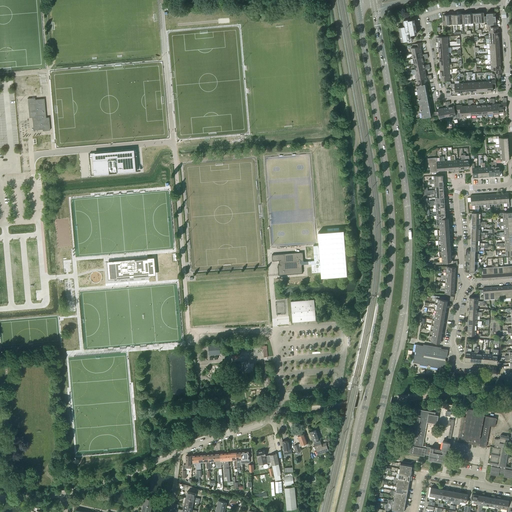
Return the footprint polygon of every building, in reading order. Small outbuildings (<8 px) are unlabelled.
[(486,13),(487,24),(494,24),(496,24),(495,12),(486,13)] [(452,24),(451,14),(442,15),(443,24),(452,24)] [(412,34),(414,34),(417,33),(414,19),(409,20),(407,19),(404,19),(403,21),(403,24),(405,25),(405,26),(398,27),(401,41),(406,40),(408,41),(411,41),(412,39),(412,38),(413,36),(412,34)] [(494,26),(494,24),(487,24),(487,27),(488,27),(489,32),(498,32),(498,26),(494,26)] [(421,51),(420,46),(419,46),(418,43),(414,44),(415,47),(411,47),(412,53),(421,51)] [(500,69),(500,64),(491,65),(491,70),(495,70),(495,73),(502,73),(502,69),(500,69)] [(17,82),(18,96),(29,95),(29,93),(38,93),(38,94),(48,94),(48,80),(43,80),(43,78),(27,79),(27,82),(17,82)] [(492,81),(487,81),(487,91),(493,90),(493,89),(496,88),(495,79),(492,80),(492,81)] [(427,94),(425,84),(418,85),(416,85),(418,96),(427,94)] [(429,105),(427,94),(418,96),(420,107),(429,105)] [(42,129),(43,131),(50,130),(49,117),(46,118),(44,99),(37,99),(37,100),(35,100),(35,98),(27,99),(29,118),(34,117),(34,120),(32,120),(33,130),(41,130),(41,129),(42,129)] [(503,103),(498,103),(498,113),(503,113),(503,114),(504,115),(505,115),(506,115),(506,114),(507,114),(507,110),(506,110),(506,109),(507,108),(506,102),(503,102),(503,103)] [(430,112),(429,105),(420,107),(422,117),(434,115),(433,112),(430,112)] [(462,105),(456,105),(457,112),(458,117),(461,117),(460,116),(466,115),(465,106),(462,106),(462,105)] [(444,117),(443,108),(437,109),(438,111),(436,111),(436,115),(438,114),(439,118),(444,117)] [(496,138),(496,144),(508,143),(508,137),(506,137),(506,135),(502,136),(502,138),(498,138),(498,136),(493,136),(493,138),(496,138)] [(112,151),(89,153),(91,175),(136,171),(134,149),(115,151),(115,154),(112,154),(112,151)] [(436,162),(437,162),(436,157),(427,158),(428,165),(429,165),(430,172),(436,172),(435,169),(437,169),(436,162)] [(303,261),(300,261),(300,263),(302,263),(302,264),(311,264),(312,273),(321,272),(321,277),(347,275),(343,230),(339,231),(339,227),(327,228),(327,231),(318,232),(319,245),(313,246),(314,261),(304,261),(303,261)] [(272,254),(272,261),(279,261),(279,264),(278,264),(279,275),(302,273),(302,263),(300,263),(300,261),(303,261),(303,252),(302,252),(302,253),(291,254),(291,253),(290,253),(290,254),(272,255),(272,254)] [(138,260),(115,262),(117,277),(139,275),(143,275),(149,274),(155,274),(154,259),(153,259),(147,259),(142,260),(137,260),(138,260)] [(292,322),(306,321),(316,320),(314,300),(291,302),(292,322)] [(195,336),(137,339),(137,349),(169,347),(169,346),(196,344),(195,336)] [(217,352),(220,352),(219,344),(211,345),(211,347),(208,347),(209,355),(217,354),(217,352)] [(447,357),(448,349),(441,348),(441,347),(423,344),(423,345),(416,344),(414,351),(416,352),(415,355),(414,354),(413,362),(420,363),(420,364),(427,366),(427,365),(430,365),(430,366),(438,368),(438,366),(445,368),(446,360),(445,360),(446,357),(447,357)] [(486,447),(487,440),(490,425),(495,426),(496,418),(484,415),(485,411),(467,407),(465,417),(462,416),(457,441),(486,447)] [(435,412),(419,409),(417,417),(412,416),(407,441),(409,441),(408,445),(406,445),(405,452),(424,456),(424,454),(429,455),(428,458),(428,459),(444,462),(445,454),(447,454),(450,442),(442,441),(441,449),(422,446),(427,422),(437,424),(438,415),(434,415),(435,412)] [(317,430),(310,432),(313,441),(320,439),(317,430)] [(511,430),(511,431),(511,437),(509,437),(509,436),(501,434),(500,439),(495,438),(493,444),(495,444),(494,447),(493,446),(491,456),(489,463),(495,464),(494,467),(491,466),(490,474),(499,475),(499,472),(504,473),(504,476),(511,477),(511,430)] [(304,434),(298,436),(301,446),(308,443),(304,434)] [(290,445),(289,440),(282,441),(284,454),(292,453),(290,445)] [(321,441),(314,443),(317,452),(318,451),(318,452),(323,450),(324,450),(323,449),(324,449),(325,452),(329,450),(326,443),(322,444),(321,441)] [(270,455),(266,456),(265,450),(256,452),(258,458),(258,457),(259,465),(272,462),(270,455)] [(249,451),(242,452),(242,456),(243,463),(250,463),(249,451)] [(279,464),(277,453),(270,455),(272,462),(272,465),(276,481),(281,480),(280,474),(281,474),(279,464)] [(284,477),(285,486),(294,484),(293,476),(284,477)] [(294,486),(284,487),(286,510),(296,508),(294,486)] [(442,498),(444,490),(437,488),(436,497),(435,499),(438,500),(439,497),(442,498)] [(187,491),(186,498),(200,501),(200,498),(195,497),(196,493),(194,493),(189,492),(187,491)] [(456,492),(450,491),(448,499),(448,502),(451,503),(451,500),(454,500),(456,492)] [(251,495),(252,497),(252,500),(268,497),(267,492),(251,495)] [(139,500),(139,503),(152,506),(154,499),(145,498),(145,501),(139,500)] [(219,500),(217,506),(225,508),(227,502),(219,500)] [(151,511),(152,506),(139,503),(138,505),(143,506),(142,510),(151,511)]
